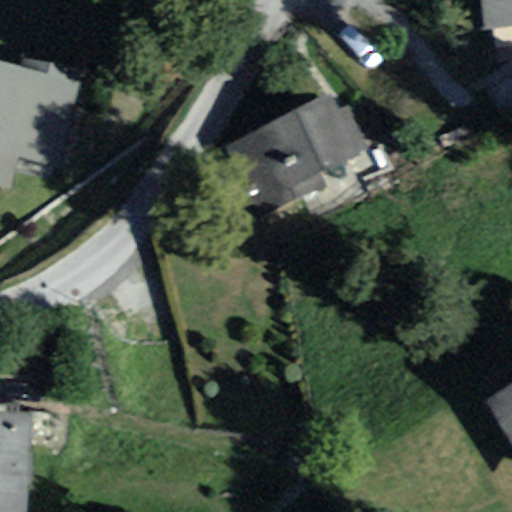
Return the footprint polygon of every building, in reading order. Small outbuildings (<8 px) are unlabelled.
[(511,36),(511,0),(479,0),(483,39),(511,36)] [(0,70),(0,199),(11,170),(52,182),(72,87),(0,70)] [(354,165),(331,112),(233,154),(256,207),(354,165)] [(511,397),(486,414),(511,453),(511,397)] [(22,511),(30,423),(0,420),(0,511),(22,511)]
